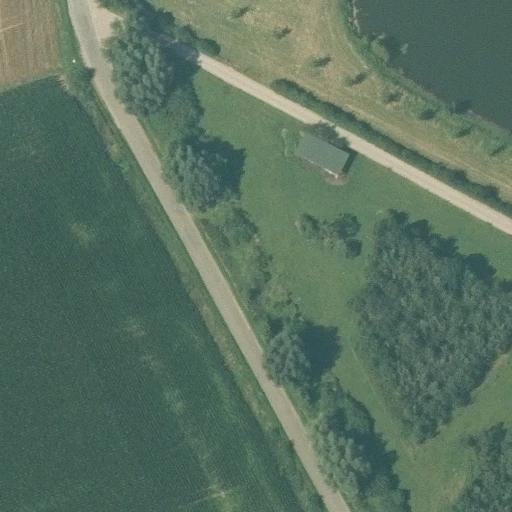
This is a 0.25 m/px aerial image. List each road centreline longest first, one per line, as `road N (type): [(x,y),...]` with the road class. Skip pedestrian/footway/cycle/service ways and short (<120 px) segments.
road 1 (unclassified): [(80,0),(99,72),(337,511)]
road 2 (track): [(82,7),(511,227)]
